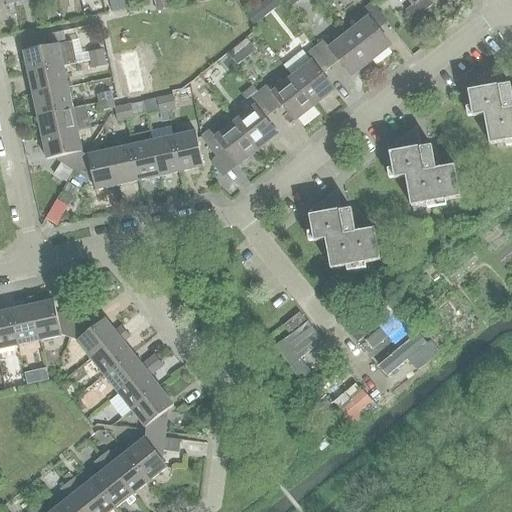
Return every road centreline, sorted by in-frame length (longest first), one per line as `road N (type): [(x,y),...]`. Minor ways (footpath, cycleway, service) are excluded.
road 1 (residential): [(241,213),(504,6)]
road 2 (residential): [(105,243),(221,394),(211,507),(202,511)]
road 3 (residential): [(367,375),(241,213)]
road 4 (residential): [(34,259),(0,95)]
road 5 (residential): [(105,243),(241,213)]
